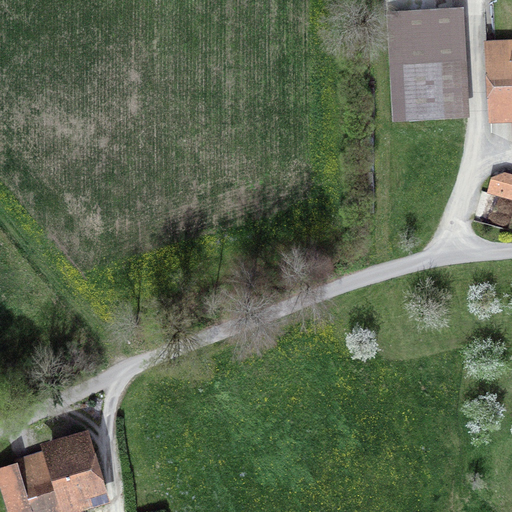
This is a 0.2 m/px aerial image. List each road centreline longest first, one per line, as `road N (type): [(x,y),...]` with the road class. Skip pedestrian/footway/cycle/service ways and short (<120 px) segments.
road 1 (unclassified): [(511,247),(422,260),(331,289),(133,366),(0,432)]
road 2 (track): [(0,217),(133,366)]
